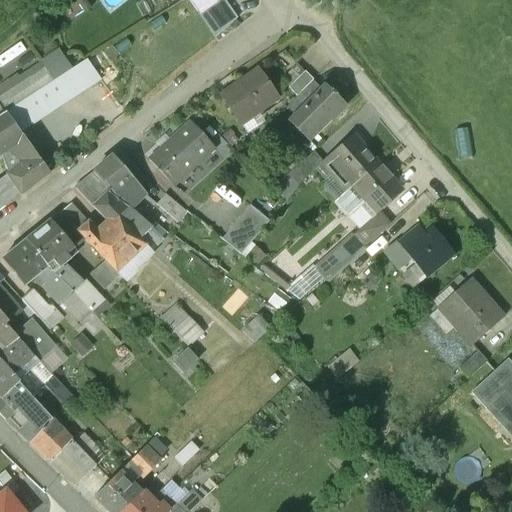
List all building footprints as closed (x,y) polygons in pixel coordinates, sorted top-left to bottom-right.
[(223,0),(218,0),(197,15),(214,39),(236,19),(223,0)] [(85,60),(74,68),(86,84),(96,76),(85,60)] [(86,84),(74,68),(52,82),(34,94),(34,95),(46,111),(86,84)] [(34,94),(52,82),(43,69),(0,95),(0,112),(2,115),(4,114),(15,107),(34,95),(34,94)] [(256,72),(219,96),(239,126),(275,101),(256,72)] [(303,73),(286,89),(295,98),(312,81),(303,73)] [(321,90),(312,81),(295,98),(284,109),(293,118),(321,90)] [(343,108),(322,88),(321,90),(293,118),(289,123),(307,141),(330,118),(331,120),(343,108)] [(23,118),(12,125),(17,131),(46,111),(34,95),(15,107),(23,118)] [(23,118),(15,107),(4,114),(12,125),(23,118)] [(2,115),(0,116),(0,153),(6,149),(21,138),(17,131),(12,125),(4,114),(2,115)] [(189,124),(148,161),(172,187),(212,150),(189,124)] [(377,165),(351,136),(322,161),(320,163),(321,164),(346,192),(353,186),(377,165)] [(48,175),(21,138),(6,149),(18,166),(6,175),(21,195),(48,175)] [(314,152),(289,174),(299,185),(321,164),(320,163),(322,161),(314,152)] [(146,196),(112,158),(93,173),(109,191),(114,195),(132,209),(146,196)] [(398,190),(377,165),(353,186),(375,211),(398,190)] [(93,173),(74,188),(92,207),(106,194),(109,191),(93,173)] [(21,195),(6,175),(0,179),(0,203),(3,208),(21,195)] [(130,212),(106,194),(92,207),(112,229),(122,220),(130,212)] [(168,200),(164,195),(156,206),(178,221),(184,213),(168,200)] [(59,214),(70,226),(81,217),(70,206),(59,214)] [(249,206),(221,240),(240,255),(268,222),(249,206)] [(136,216),(131,212),(130,212),(122,220),(139,240),(150,228),(136,216)] [(353,238),(362,248),(387,226),(378,216),(353,238)] [(87,224),(81,217),(70,226),(77,233),(87,224)] [(102,239),(92,249),(104,262),(115,274),(127,264),(145,247),(139,240),(122,220),(112,229),(102,239)] [(73,249),(50,222),(26,240),(40,259),(72,294),(80,285),(63,267),(70,261),(65,255),(73,249)] [(102,239),(87,224),(77,233),(91,248),(92,249),(102,239)] [(150,228),(139,240),(145,247),(147,249),(164,232),(155,225),(151,229),(150,228)] [(430,227),(422,233),(418,228),(397,244),(384,254),(397,270),(410,260),(425,279),(454,256),(430,227)] [(26,240),(2,259),(24,287),(33,279),(37,275),(47,286),(43,289),(58,305),(60,304),(72,294),(40,259),(26,240)] [(102,292),(119,277),(115,274),(104,262),(89,277),(102,292)] [(127,264),(115,274),(119,277),(122,280),(132,269),(127,264)] [(316,264),(291,289),(303,301),(328,276),(316,264)] [(47,286),(37,275),(33,279),(43,289),(47,286)] [(80,285),(72,294),(80,302),(91,314),(103,303),(84,282),(80,285)] [(504,320),(470,282),(439,309),(471,347),(504,320)] [(19,313),(0,291),(0,314),(7,323),(19,313)] [(31,292),(21,302),(49,332),(62,320),(50,307),(46,307),(31,292)] [(80,302),(72,294),(60,304),(68,312),(80,302)] [(80,302),(68,312),(78,324),(91,314),(80,302)] [(174,306),(159,319),(187,349),(202,335),(174,306)] [(256,317),(240,332),(255,346),(262,341),(270,332),(256,317)] [(31,322),(15,337),(24,347),(40,331),(31,322)] [(0,329),(0,353),(1,353),(5,357),(0,362),(12,374),(13,375),(32,357),(24,347),(15,337),(4,326),(0,329)] [(24,347),(32,357),(38,362),(53,349),(40,331),(24,347)] [(198,361),(187,350),(171,365),(182,376),(198,361)] [(478,352),(459,370),(467,380),(487,362),(478,352)] [(38,362),(32,357),(13,375),(19,382),(18,384),(25,391),(46,371),(38,362)] [(511,365),(507,360),(471,393),(486,409),(491,405),(511,430),(511,365)] [(0,389),(4,394),(18,384),(19,382),(13,375),(12,374),(0,362),(0,361),(0,389)] [(25,391),(18,384),(4,394),(0,397),(0,415),(4,420),(15,410),(29,396),(25,391)] [(29,396),(15,410),(28,423),(41,410),(29,396)] [(15,410),(4,420),(29,444),(51,421),(41,410),(28,423),(15,410)] [(70,441),(51,421),(29,444),(49,463),(60,452),(70,441)] [(82,435),(73,444),(89,461),(98,452),(82,435)] [(153,440),(145,449),(155,459),(164,451),(153,440)] [(73,444),(70,441),(60,452),(79,472),(84,477),(94,467),(89,461),(73,444)] [(191,444),(175,459),(182,467),(198,451),(191,444)] [(145,449),(127,466),(138,477),(141,480),(159,463),(155,459),(145,449)] [(60,452),(49,463),(74,487),(81,480),(76,475),(79,472),(60,452)] [(127,466),(93,499),(106,511),(122,511),(139,495),(127,484),(133,478),(134,480),(138,477),(127,466)] [(0,485),(5,492),(10,498),(19,491),(5,472),(0,475),(0,485)] [(84,477),(79,472),(76,475),(81,480),(84,477)] [(0,511),(21,511),(10,498),(5,492),(0,496),(0,511)] [(191,492),(175,507),(174,506),(172,508),(175,511),(189,511),(201,501),(194,494),(191,492)] [(139,495),(122,511),(167,511),(168,511),(160,504),(156,508),(142,493),(139,495)]
